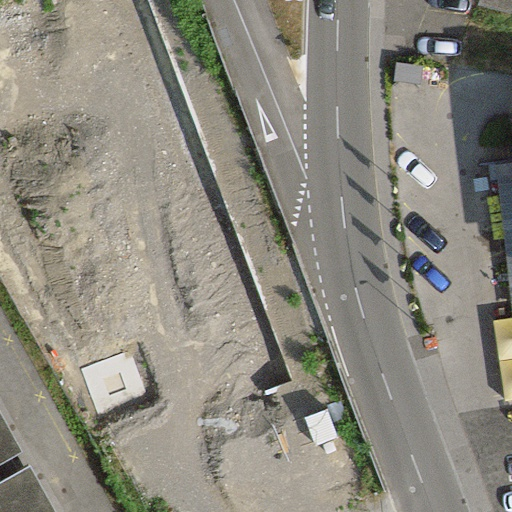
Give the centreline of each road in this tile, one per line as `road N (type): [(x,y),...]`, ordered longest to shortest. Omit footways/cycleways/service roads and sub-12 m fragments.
road 1 (primary): [(340,202),(355,304),(429,511)]
road 2 (unclassified): [(230,0),(303,174),(340,202)]
road 3 (primary): [(335,0),(340,202)]
